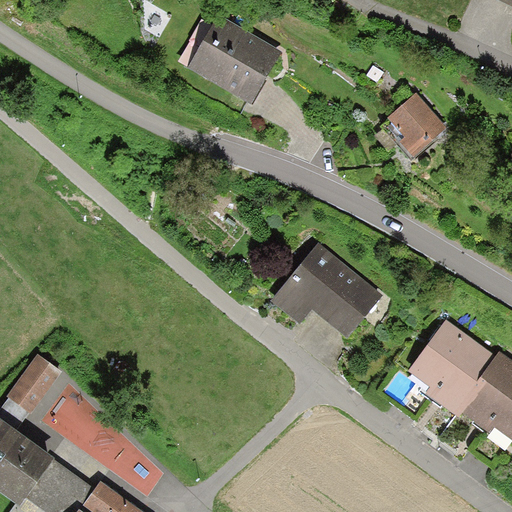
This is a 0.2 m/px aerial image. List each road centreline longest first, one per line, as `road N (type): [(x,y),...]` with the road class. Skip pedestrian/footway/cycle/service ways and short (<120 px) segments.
road 1 (residential): [(0,104),(321,380),(504,511)]
road 2 (residential): [(511,298),(337,197),(102,98),(0,32)]
